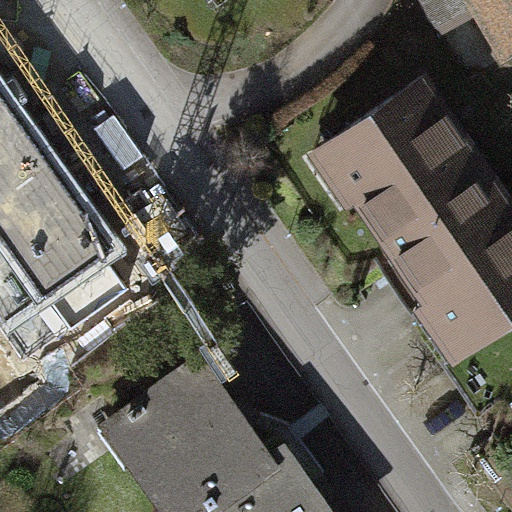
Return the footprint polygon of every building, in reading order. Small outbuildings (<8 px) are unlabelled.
[(511,0),(476,0),(508,55),(511,52),(511,0)] [(511,324),(511,210),(418,77),(299,161),(447,370),(511,324)] [(0,106),(0,320),(26,359),(128,288),(0,106)] [(211,511),(291,453),(211,349),(108,426),(171,511),(211,511)] [(335,511),(291,453),(211,511),(335,511)]
